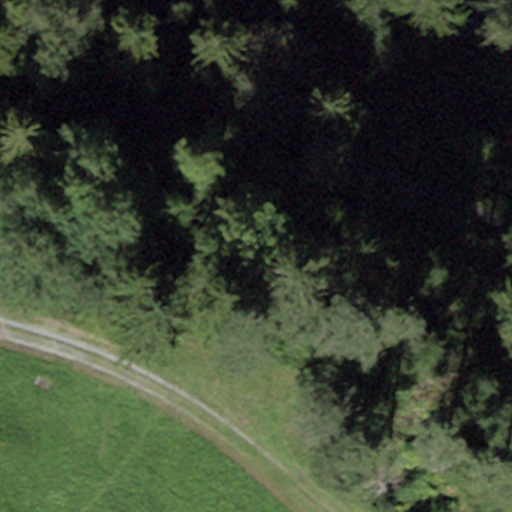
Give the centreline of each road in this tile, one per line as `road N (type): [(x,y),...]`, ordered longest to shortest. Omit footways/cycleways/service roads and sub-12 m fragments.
road 1 (track): [(0,94),(325,153),(511,223)]
road 2 (track): [(333,511),(134,379),(0,331)]
